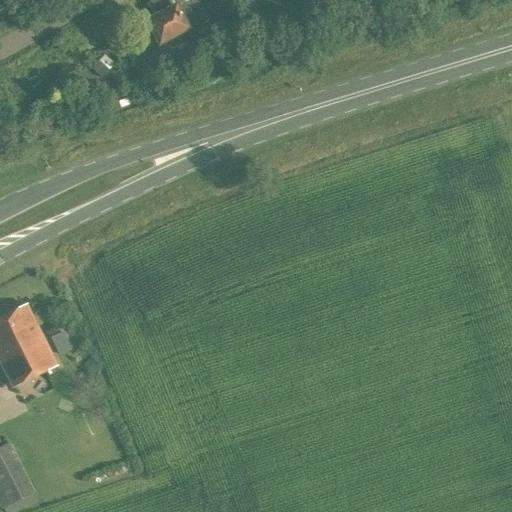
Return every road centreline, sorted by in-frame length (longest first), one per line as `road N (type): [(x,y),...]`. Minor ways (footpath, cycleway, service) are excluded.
road 1 (primary): [(0,257),(179,166),(427,73)]
road 2 (primary): [(427,73),(121,159),(0,211)]
